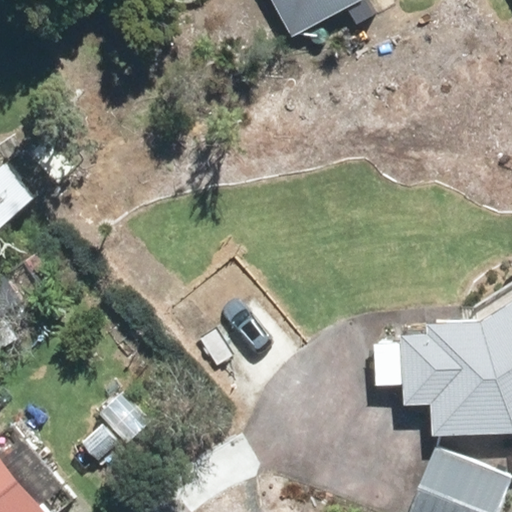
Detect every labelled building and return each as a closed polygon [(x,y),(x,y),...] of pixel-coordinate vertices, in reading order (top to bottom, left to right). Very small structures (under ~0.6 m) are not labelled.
[(9,169),(0,177),(0,243),(42,205),(9,169)] [(408,343),(408,350),(381,351),(381,393),(411,393),(412,410),(437,410),(438,442),(511,440),(511,314),(486,330),(479,331),(478,324),(450,325),(450,329),(434,329),(434,343),(408,343)] [(89,469),(115,496),(142,470),(116,443),(89,469)] [(0,511),(48,511),(47,510),(55,503),(22,464),(14,470),(0,453),(0,511)] [(504,511),(511,495),(511,483),(441,453),(415,511),(504,511)]
